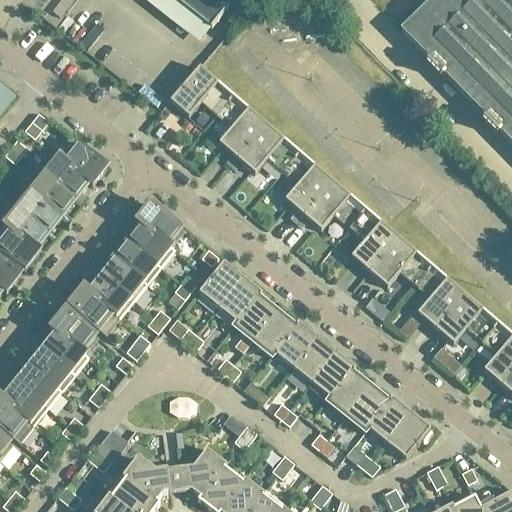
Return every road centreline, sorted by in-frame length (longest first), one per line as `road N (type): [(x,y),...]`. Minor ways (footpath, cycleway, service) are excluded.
road 1 (residential): [(31,511),(164,349),(353,491),(376,488),(430,459),(467,423)]
road 2 (residential): [(467,423),(147,166)]
road 3 (unknown): [(511,274),(275,61)]
road 4 (residential): [(0,348),(147,166)]
road 5 (residential): [(147,166),(45,86)]
